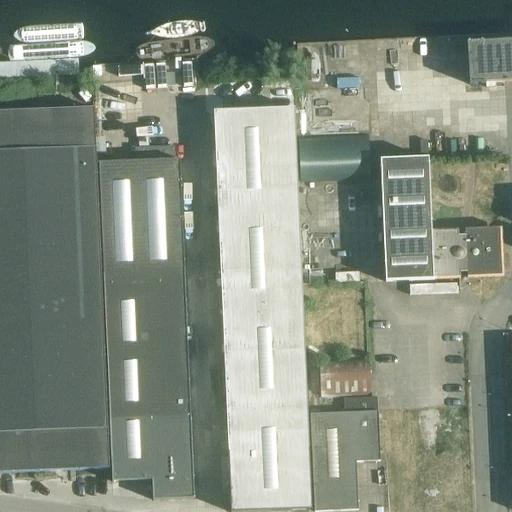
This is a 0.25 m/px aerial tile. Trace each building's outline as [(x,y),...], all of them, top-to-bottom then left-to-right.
[(9,16),(0,16),(0,47),(9,47),(9,16)] [(467,44),(469,86),(486,85),(486,83),(511,81),(511,42),(483,44),(483,43),(467,44)] [(298,91),(300,135),(369,132),(367,88),(298,91)] [(214,113),(227,413),(227,433),(215,434),(217,468),(229,468),(230,486),(230,511),(276,511),(312,510),(295,109),(214,113)] [(0,113),(0,473),(108,469),(93,110),(0,113)] [(300,140),(302,185),(371,181),(369,136),(300,140)] [(431,232),(431,222),(428,159),(380,161),(385,283),(436,281),(435,275),(498,272),(496,235),(434,238),(434,232),(431,232)] [(152,481),(153,501),(193,499),(192,487),(180,162),(100,165),(112,483),(152,481)] [(320,362),(321,399),(371,396),(369,360),(320,362)] [(344,400),(344,414),(311,416),(315,511),(328,511),(357,511),(355,463),(380,462),(378,413),(377,412),(377,399),(344,400)]
